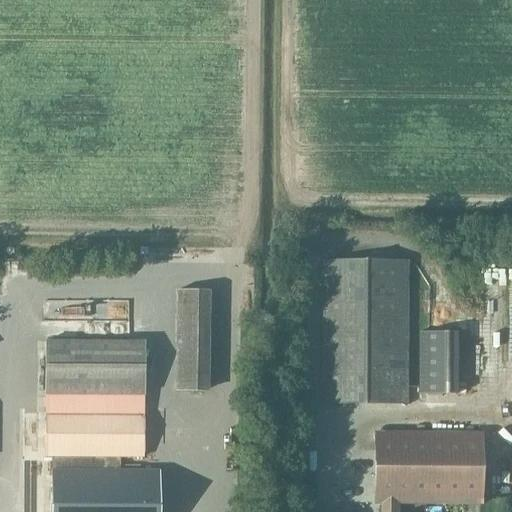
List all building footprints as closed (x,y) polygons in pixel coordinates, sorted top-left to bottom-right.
[(408,405),(408,260),(322,260),(322,405),(408,405)] [(210,290),(178,289),(176,390),(208,391),(210,290)] [(457,393),(458,332),(419,332),(419,393),(457,393)] [(144,456),(144,424),(145,341),(48,339),(46,454),(52,455),(51,511),(158,511),(159,471),(120,470),(120,456),(144,456)] [(482,433),(375,432),(375,503),(381,503),(380,511),(398,511),(399,503),(481,504),(482,433)]
